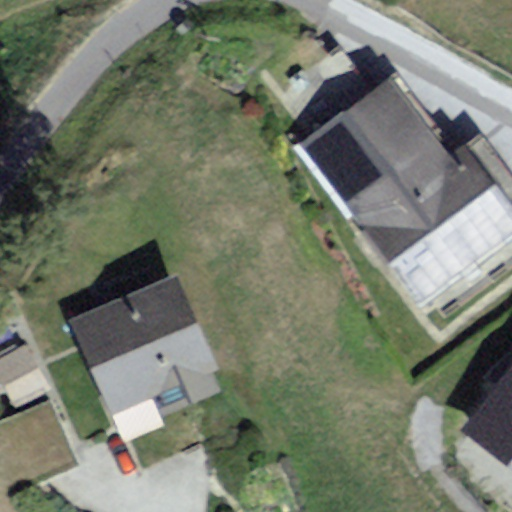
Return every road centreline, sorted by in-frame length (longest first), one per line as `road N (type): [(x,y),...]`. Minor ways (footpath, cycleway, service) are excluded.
road 1 (residential): [(0,173),(101,50),(166,0)]
road 2 (residential): [(311,0),(511,114)]
